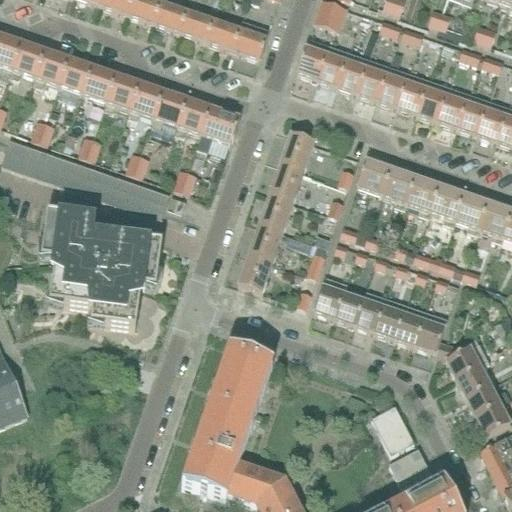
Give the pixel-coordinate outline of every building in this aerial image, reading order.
[(99,13),(103,0),(74,0),(73,4),(99,13)] [(126,22),(133,1),(133,0),(103,0),(99,13),(126,22)] [(160,10),(162,0),(147,0),(145,5),(133,1),(126,22),(152,32),(160,10)] [(251,0),(249,8),(259,11),(263,1),(271,4),(280,6),(281,0),(251,0)] [(348,9),(351,0),(324,0),(324,1),(348,9)] [(495,12),(496,8),(499,0),(473,0),(474,0),(491,6),(490,11),(495,12)] [(511,0),(499,0),(496,8),(511,13),(511,0)] [(390,19),(395,5),(386,2),(382,16),(390,19)] [(185,19),(188,10),(173,5),(170,14),(160,10),(152,32),(179,41),(186,19),(185,19)] [(395,5),(390,19),(399,22),(404,8),(395,5)] [(342,28),(346,16),(321,8),(318,19),(342,28)] [(205,50),(212,28),(214,22),(203,18),(201,24),(186,19),(179,41),(205,50)] [(436,35),(441,21),(432,18),(428,32),(436,35)] [(338,39),(342,28),(318,19),(314,31),(338,39)] [(237,36),(241,24),(228,20),(223,32),(212,28),(205,50),(232,59),(239,37),(237,36)] [(441,21),(436,35),(443,37),(442,41),(458,47),(461,38),(446,33),(449,24),(441,21)] [(368,35),(371,27),(361,24),(358,32),(368,35)] [(397,45),(400,35),(382,29),(379,39),(397,45)] [(250,42),(253,33),(244,30),(241,38),(239,37),(232,59),(258,68),(261,60),(262,60),(264,55),(263,55),(266,47),(250,42)] [(483,51),(487,37),(477,34),(473,47),(483,51)] [(418,53),(422,43),(404,36),(401,46),(418,53)] [(487,37),(483,51),(490,53),(495,39),(487,37)] [(372,57),(378,41),(371,38),(364,54),(372,57)] [(0,87),(7,90),(9,84),(21,50),(2,43),(0,42),(0,87)] [(329,53),(309,47),(308,46),(296,81),(317,88),(329,53)] [(35,86),(45,58),(21,50),(9,84),(18,87),(20,81),(35,86)] [(337,95),(349,60),(329,53),(317,88),(337,95)] [(450,65),(453,56),(444,53),(441,62),(450,65)] [(476,73),(480,63),(462,56),(458,66),(476,73)] [(59,94),(68,66),(45,58),(35,86),(33,93),(41,96),(44,89),(59,94)] [(357,102),(369,67),(349,60),(337,95),(357,102)] [(499,80),(502,70),(484,64),(481,74),(499,80)] [(82,102),(92,74),(68,66),(59,94),(82,102)] [(377,109),(389,74),(369,67),(357,102),(377,109)] [(106,110),(116,82),(92,74),(82,102),(106,110)] [(397,116),(409,81),(389,74),(377,109),(397,116)] [(417,123),(429,88),(409,81),(397,116),(417,123)] [(130,118),(139,91),(116,82),(106,110),(104,117),(112,120),(115,113),(130,118)] [(437,130),(449,94),(429,88),(417,123),(437,130)] [(153,126),(163,99),(139,91),(130,118),(127,125),(136,128),(139,121),(153,126)] [(457,137),(469,101),(449,94),(437,130),(457,137)] [(177,135),(187,107),(163,99),(153,126),(151,133),(160,136),(162,130),(177,135)] [(476,143),(489,108),(469,101),(457,137),(476,143)] [(60,106),(55,104),(52,113),(57,115),(60,106)] [(210,115),(190,108),(187,107),(177,135),(174,143),(183,146),(186,138),(201,143),(210,115)] [(497,150),(509,115),(489,108),(476,143),(497,150)] [(239,125),(215,117),(210,115),(201,143),(229,153),(239,125)] [(511,155),(511,116),(509,115),(497,150),(511,155)] [(56,128),(58,121),(50,118),(48,125),(56,128)] [(39,150),(46,132),(37,129),(31,148),(39,150)] [(46,132),(39,150),(46,153),(53,134),(46,132)] [(303,181),(313,150),(290,142),(279,173),(303,181)] [(87,167),(93,148),(85,145),(78,164),(87,167)] [(93,148),(87,167),(93,169),(100,150),(93,148)] [(12,176),(20,153),(9,149),(1,172),(12,176)] [(24,180),(32,157),(20,153),(12,176),(24,180)] [(35,184),(43,161),(32,157),(24,180),(35,184)] [(46,188),(54,165),(43,161),(35,184),(46,188)] [(134,183),(140,164),(132,161),(125,180),(134,183)] [(140,164),(134,183),(141,185),(147,166),(140,164)] [(58,192),(66,169),(54,165),(46,188),(58,192)] [(381,204),(390,177),(366,168),(356,195),(381,204)] [(69,196),(77,173),(66,169),(58,192),(69,196)] [(80,199),(88,177),(77,173),(69,196),(80,199)] [(292,211),(303,181),(279,173),(269,203),(292,211)] [(92,203),(100,181),(88,177),(80,199),(92,203)] [(181,199),(188,180),(179,177),(173,196),(181,199)] [(414,185),(405,182),(390,177),(381,204),(400,210),(399,215),(404,216),(405,212),(414,185)] [(188,180),(181,199),(188,202),(195,183),(188,180)] [(103,207),(111,185),(100,181),(92,203),(103,207)] [(348,196),(352,184),(344,181),(340,194),(348,196)] [(114,211),(122,189),(111,185),(103,207),(114,211)] [(439,194),(429,190),(414,185),(405,212),(425,219),(423,223),(428,225),(430,220),(439,194)] [(126,215),(134,192),(122,189),(114,211),(126,215)] [(137,219),(145,196),(134,192),(126,215),(137,219)] [(463,202),(453,199),(439,194),(430,220),(443,225),(441,231),(452,234),(454,229),(463,202)] [(148,223),(156,200),(145,196),(137,219),(148,223)] [(160,227),(168,204),(156,200),(148,223),(160,227)] [(338,226),(338,225),(345,204),(332,200),(325,222),(338,226)] [(487,210),(478,207),(463,202),(454,229),(467,234),(465,239),(476,243),(478,237),(487,210)] [(282,241),(292,211),(269,203),(259,233),(282,241)] [(181,222),(185,210),(171,205),(167,217),(181,222)] [(511,219),(502,216),(487,210),(478,237),(493,242),(491,248),(501,252),(503,246),(511,219)] [(511,219),(503,246),(511,248),(511,219)] [(115,250),(102,249),(104,233),(91,229),(91,227),(47,221),(42,252),(44,252),(53,253),(51,267),(55,268),(51,296),(50,300),(46,311),(62,317),(63,313),(92,317),(91,320),(105,322),(104,331),(104,333),(134,337),(140,294),(144,294),(146,280),(155,281),(155,282),(156,282),(161,251),(116,245),(115,250)] [(271,271),(282,241),(259,233),(248,263),(271,271)] [(354,249),(357,240),(343,235),(339,244),(354,249)] [(315,253),(326,257),(330,246),(319,243),(315,253)] [(379,258),(382,249),(367,243),(364,252),(379,258)] [(344,264),(347,256),(337,252),(334,261),(344,264)] [(403,266),(406,257),(391,252),(388,261),(403,266)] [(327,257),(326,257),(315,253),(305,282),(315,285),(316,285),(327,257)] [(364,271),(367,263),(357,259),(354,268),(364,271)] [(428,275),(431,266),(416,260),(413,269),(428,275)] [(261,302),(271,271),(248,263),(237,294),(261,302)] [(384,278),(387,270),(378,266),(375,275),(384,278)] [(452,283),(455,274),(440,269),(437,278),(452,283)] [(404,285),(407,277),(398,273),(395,282),(404,285)] [(476,291),(479,282),(464,277),(461,286),(476,291)] [(424,292),(427,283),(418,280),(415,289),(424,292)] [(313,294),(315,285),(305,282),(302,290),(313,294)] [(334,327),(343,302),(346,292),(325,285),(313,320),(334,327)] [(444,299),(447,290),(438,287),(435,296),(444,299)] [(310,302),(313,294),(302,290),(295,311),(305,314),(310,302)] [(374,341),(386,306),(366,300),(363,309),(354,334),(374,341)] [(354,334),(363,309),(343,302),(334,327),(354,334)] [(394,348),(406,313),(386,306),(374,341),(394,348)] [(414,355),(426,320),(406,313),(394,348),(414,355)] [(464,334),(468,318),(459,315),(454,331),(464,334)] [(435,362),(439,350),(447,327),(426,320),(414,355),(433,361),(435,362)] [(465,358),(445,351),(439,350),(435,362),(433,361),(432,364),(445,368),(456,388),(480,375),(488,371),(478,351),(465,358)] [(6,375),(0,358),(0,434),(27,423),(6,375)] [(272,373),(247,364),(228,358),(181,494),(225,509),(226,504),(249,511),(452,511),(442,491),(437,494),(417,457),(388,472),(408,510),(404,511),(297,511),(284,488),(237,471),(272,373)] [(465,407),(490,394),(480,375),(456,388),(465,407)] [(494,402),(490,394),(465,407),(475,425),(499,413),(508,408),(503,398),(494,402)] [(485,444),(509,432),(499,413),(475,425),(485,444)] [(390,463),(413,450),(394,414),(371,426),(390,463)] [(502,503),(507,511),(511,511),(511,441),(479,458),(503,503),(502,503)]
